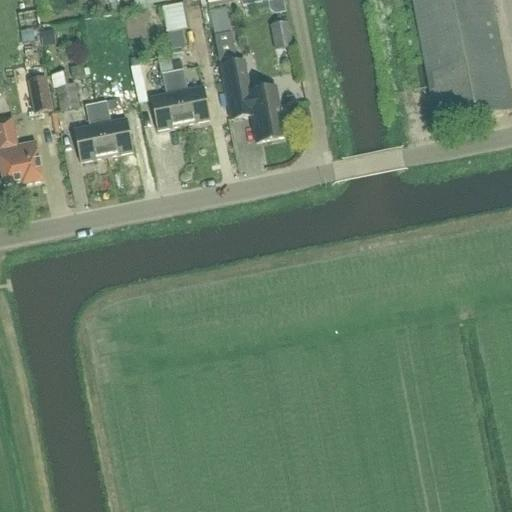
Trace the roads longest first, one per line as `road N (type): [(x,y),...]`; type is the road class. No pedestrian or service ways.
road 1 (unclassified): [(0,239),(328,175)]
road 2 (unclassified): [(328,175),(511,140)]
road 3 (residential): [(328,175),(292,0)]
road 4 (track): [(43,511),(12,355),(0,342)]
